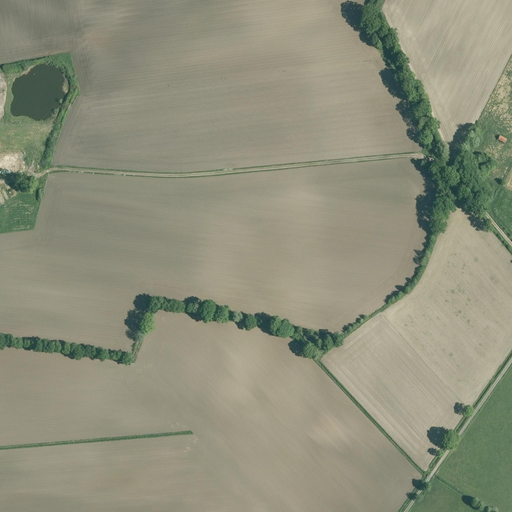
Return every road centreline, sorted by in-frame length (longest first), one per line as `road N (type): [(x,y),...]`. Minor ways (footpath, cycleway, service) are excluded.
road 1 (track): [(511,245),(461,191),(439,152),(194,174),(45,171)]
road 2 (unclassified): [(406,511),(511,360)]
road 3 (track): [(439,152),(413,84),(370,17),(379,0)]
